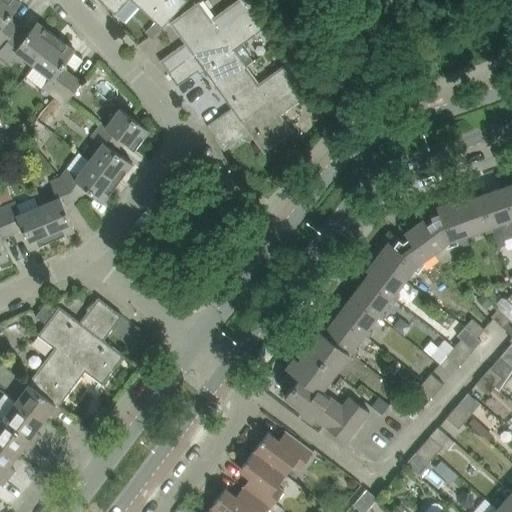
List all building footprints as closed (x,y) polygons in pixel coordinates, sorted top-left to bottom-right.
[(0,0),(0,48),(1,49),(14,32),(17,28),(8,20),(21,3),(17,0),(0,0)] [(175,14),(159,0),(99,0),(115,14),(127,0),(130,0),(155,22),(162,28),(175,14)] [(159,0),(175,14),(187,0),(159,0)] [(160,61),(169,73),(258,8),(252,0),(237,0),(212,19),(199,1),(170,22),(185,43),(160,61)] [(202,67),(217,88),(246,66),(234,50),(263,29),(270,24),(258,8),(169,73),(177,85),(202,67)] [(19,53),(34,65),(56,36),(37,22),(24,39),(14,32),(1,49),(0,50),(0,55),(11,63),(19,53)] [(155,22),(146,32),(151,37),(162,28),(155,22)] [(270,24),(263,29),(268,35),(275,31),(270,24)] [(43,87),(56,97),(72,76),(62,68),(75,51),(56,36),(34,65),(50,77),(43,87)] [(207,126),(216,138),(305,73),(294,58),(259,83),(246,66),(217,88),(232,108),(207,126)] [(305,73),(216,138),(224,150),(249,132),(264,153),(293,132),(281,115),(317,89),(305,73)] [(72,76),(56,97),(65,104),(81,83),(72,76)] [(326,101),(316,109),(329,123),(338,115),(326,101)] [(101,124),(122,140),(135,150),(150,130),(121,108),(106,127),(101,124)] [(102,144),(90,160),(119,182),(133,163),(115,150),(122,140),(101,124),(92,137),(102,144)] [(10,142),(0,146),(0,154),(2,159),(14,154),(10,142)] [(67,168),(61,177),(78,199),(86,188),(104,201),(119,182),(90,160),(78,176),(67,168)] [(57,198),(39,206),(53,239),(75,230),(64,205),(78,199),(61,177),(50,182),(57,198)] [(511,183),(502,187),(511,215),(511,183)] [(7,187),(0,189),(0,203),(11,199),(7,187)] [(511,215),(502,187),(481,195),(494,231),(499,247),(506,244),(505,240),(511,237),(511,215)] [(424,219),(415,226),(434,252),(451,240),(471,233),(458,199),(456,194),(428,204),(433,220),(429,223),(424,219)] [(471,194),(458,199),(471,233),(476,231),(477,231),(484,229),(486,234),(494,231),(481,195),(472,198),(471,194)] [(15,202),(0,208),(11,233),(22,228),(31,249),(53,239),(39,206),(20,214),(15,202)] [(0,261),(9,258),(0,237),(11,233),(0,208),(0,261)] [(372,255),(376,259),(405,281),(418,264),(434,252),(415,226),(405,233),(409,238),(404,241),(390,231),(372,255)] [(370,272),(365,279),(392,299),(396,302),(401,296),(396,292),(405,281),(376,259),(367,270),(370,272)] [(365,279),(351,297),(378,317),(383,320),(387,314),(382,311),(392,299),(365,279)] [(484,294),(477,300),(487,310),(494,304),(484,294)] [(55,348),(28,383),(44,395),(110,306),(98,297),(80,322),(59,307),(57,310),(47,302),(36,316),(46,324),(38,335),(55,348)] [(351,297),(338,315),(364,335),(369,338),(373,332),(369,329),(378,317),(351,297)] [(122,315),(110,306),(44,395),(59,406),(85,371),(103,384),(124,355),(104,340),(122,315)] [(491,316),(494,319),(504,328),(511,319),(498,308),(491,316)] [(320,329),(319,330),(350,354),(354,357),(357,353),(359,351),(354,348),(364,335),(338,315),(325,332),(320,329)] [(399,317),(392,326),(404,335),(411,326),(399,317)] [(465,326),(478,338),(485,329),(472,317),(465,326)] [(465,326),(457,335),(461,339),(474,350),(482,341),(478,338),(465,326)] [(350,354),(319,330),(310,342),(312,343),(307,349),(303,346),(287,367),(291,370),(284,380),(293,386),(285,396),(302,409),(301,411),(314,421),(315,419),(346,442),(370,411),(350,396),(343,406),(322,390),(350,354)] [(447,355),(455,347),(445,338),(437,346),(430,341),(423,349),(440,364),(447,355)] [(461,339),(455,347),(468,357),(474,350),(461,339)] [(511,342),(500,357),(511,367),(511,342)] [(468,357),(455,347),(447,355),(460,366),(468,357)] [(138,352),(131,360),(140,367),(147,358),(138,352)] [(503,378),(496,386),(500,390),(511,375),(511,367),(500,357),(491,367),(503,378)] [(491,367),(483,376),(496,386),(503,378),(491,367)] [(431,373),(425,381),(438,391),(444,384),(431,373)] [(496,386),(483,376),(476,384),(489,394),(496,386)] [(438,391),(425,381),(417,390),(430,401),(438,391)] [(15,402),(14,404),(27,415),(32,409),(45,419),(50,413),(55,417),(61,409),(59,407),(59,406),(44,395),(28,383),(28,384),(29,384),(15,402)] [(468,393),(460,402),(472,413),(480,403),(468,393)] [(5,394),(0,400),(0,416),(3,418),(35,443),(41,436),(36,432),(45,419),(32,409),(27,415),(14,404),(15,402),(5,394)] [(378,397),(371,407),(381,415),(389,405),(378,397)] [(460,402),(453,410),(465,421),(472,413),(460,402)] [(465,421),(453,410),(446,418),(458,429),(465,421)] [(89,414),(82,423),(91,430),(99,421),(89,414)] [(0,447),(1,449),(5,444),(19,454),(23,448),(28,452),(35,443),(3,418),(0,416),(0,447)] [(473,417),(468,422),(488,440),(493,435),(473,417)] [(438,428),(425,443),(437,453),(443,446),(447,450),(454,441),(438,428)] [(269,432),(254,451),(286,475),(295,463),(302,469),(314,452),(287,431),(280,440),(269,432)] [(429,463),(435,455),(437,453),(425,443),(416,453),(429,463)] [(0,447),(0,470),(9,478),(15,470),(10,466),(19,454),(5,444),(1,449),(0,447)] [(251,477),(244,487),(271,508),(285,491),(278,485),(286,475),(254,451),(241,469),(251,477)] [(416,453),(406,464),(421,478),(432,466),(429,463),(416,453)] [(449,467),(441,460),(434,468),(442,475),(449,467)] [(458,475),(450,468),(443,475),(451,482),(458,475)] [(0,483),(2,486),(9,478),(0,470),(0,483)] [(226,488),(212,507),(217,511),(268,511),(271,508),(244,487),(237,496),(226,488)] [(365,511),(377,499),(366,489),(352,504),(361,511),(365,511)] [(507,499),(497,510),(500,511),(511,511),(511,492),(511,493),(508,489),(503,495),(507,499)] [(488,511),(493,507),(484,499),(473,511),(488,511)] [(275,503),(271,508),(276,511),(283,511),(285,510),(275,503)] [(424,511),(441,511),(444,509),(437,503),(432,504),(424,511)]
